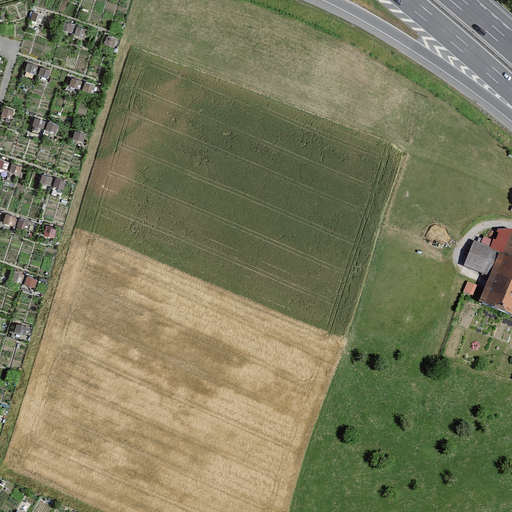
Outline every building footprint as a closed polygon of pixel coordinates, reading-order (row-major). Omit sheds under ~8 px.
[(34,14),(31,22),(41,25),(44,17),(34,14)] [(65,23),(63,30),(73,34),(75,27),(65,23)] [(78,28),(75,36),(85,39),(88,31),(78,28)] [(109,38),(106,45),(115,48),(117,40),(109,38)] [(28,65),(25,73),(36,76),(38,68),(28,65)] [(42,69),(40,76),(49,79),(51,72),(42,69)] [(73,80),(71,86),(81,90),(83,83),(73,80)] [(86,85),(84,92),(93,95),(96,88),(86,85)] [(4,110),(2,117),(13,121),(16,114),(4,110)] [(36,120),(34,127),(44,130),(46,123),(36,120)] [(49,124),(47,131),(58,135),(60,127),(49,124)] [(76,133),(74,140),(84,143),(86,136),(76,133)] [(0,161),(0,169),(8,172),(10,165),(0,161)] [(12,166),(10,173),(19,176),(22,169),(12,166)] [(43,177),(41,184),(52,188),(54,181),(43,177)] [(57,181),(55,188),(65,192),(67,185),(57,181)] [(7,217),(4,225),(15,228),(18,220),(7,217)] [(20,222),(18,229),(28,232),(30,225),(20,222)] [(489,276),(479,301),(511,314),(511,228),(510,228),(498,229),(490,246),(474,240),(464,266),(489,276)] [(47,229),(45,237),(55,239),(57,232),(47,229)] [(15,274),(13,281),(22,284),(25,277),(15,274)] [(28,279),(25,286),(36,289),(38,282),(28,279)] [(41,280),(37,293),(44,295),(48,282),(41,280)] [(473,295),(477,285),(468,281),(464,292),(473,295)] [(17,327),(15,334),(26,337),(28,330),(17,327)]
